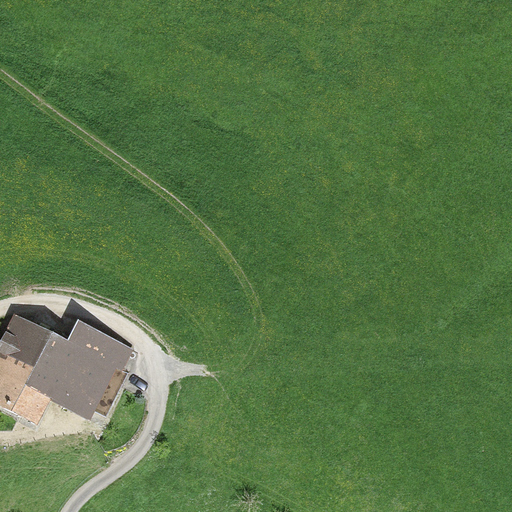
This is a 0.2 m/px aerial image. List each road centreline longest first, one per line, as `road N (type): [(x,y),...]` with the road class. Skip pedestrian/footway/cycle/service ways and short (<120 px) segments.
road 1 (track): [(159,371),(222,370),(254,358),(263,331),(251,292),(203,228),(0,76)]
road 2 (track): [(159,371),(137,335),(81,307),(41,301),(0,308)]
road 3 (unclassified): [(69,511),(144,443),(156,419),(159,371)]
